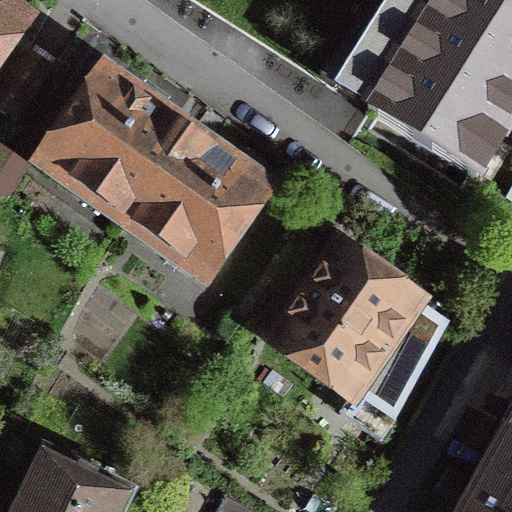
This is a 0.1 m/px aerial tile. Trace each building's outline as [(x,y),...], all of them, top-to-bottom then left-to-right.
[(511,0),(437,0),(434,6),(367,112),(476,181),(511,123),(511,0)] [(0,58),(26,22),(0,3),(0,58)] [(27,53),(0,90),(0,107),(17,120),(52,70),(27,53)] [(43,171),(123,228),(188,137),(141,104),(108,80),(43,171)] [(123,228),(198,282),(263,191),(231,168),(188,137),(123,228)] [(0,201),(4,204),(21,180),(27,170),(0,151),(0,201)] [(335,255),(280,340),(397,423),(446,330),(378,284),(335,255)] [(511,511),(511,437),(470,511),(511,511)] [(122,511),(131,493),(45,451),(14,511),(122,511)] [(263,511),(229,492),(217,511),(263,511)]
